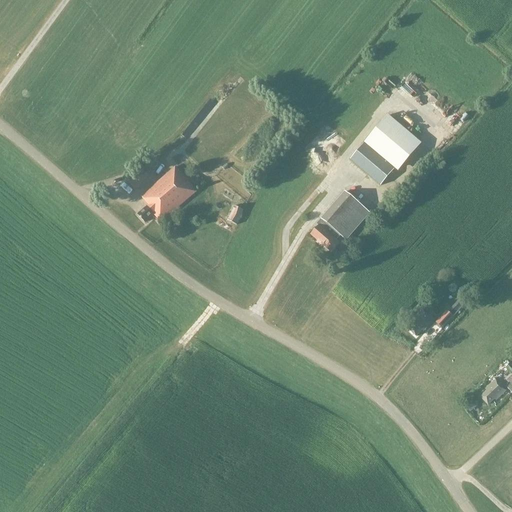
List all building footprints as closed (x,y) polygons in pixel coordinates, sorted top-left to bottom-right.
[(388,116),(364,144),(395,170),(419,142),(388,116)] [(363,145),(350,160),(381,186),(394,171),(363,145)] [(314,165),(320,173),(330,166),(324,158),(314,165)] [(148,206),(137,215),(144,223),(153,216),(159,223),(196,193),(176,168),(141,197),(148,206)] [(317,225),(319,227),(311,236),(318,242),(318,245),(321,248),(324,247),(332,254),(340,245),(335,241),(339,237),(345,242),(370,214),(345,192),(317,225)] [(227,221),(228,221),(228,222),(237,226),(243,211),(233,207),(227,221)] [(434,320),(422,309),(412,319),(414,320),(406,328),(415,337),(423,329),(424,330),(434,320)] [(437,322),(443,329),(454,318),(446,311),(437,322)] [(487,391),(480,398),(488,406),(494,399),(496,401),(506,392),(495,381),(485,390),(487,391)] [(465,406),(469,411),(474,406),(470,401),(465,406)]
